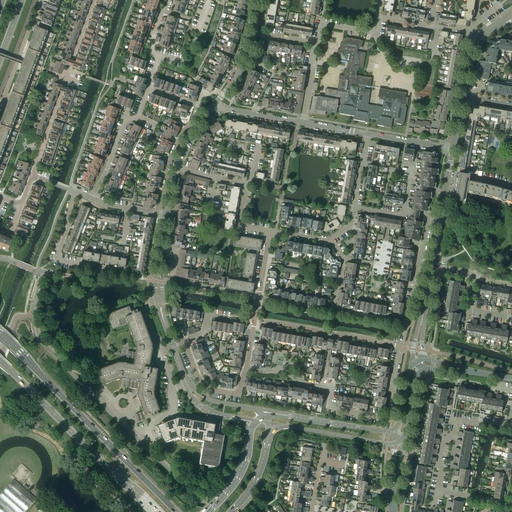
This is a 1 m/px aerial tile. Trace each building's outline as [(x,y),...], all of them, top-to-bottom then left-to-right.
[(106,9),(109,0),(97,0),(96,5),(106,9)] [(160,7),(161,5),(148,0),(146,5),(157,9),(158,6),(160,7)] [(206,34),(216,4),(214,3),(214,2),(208,0),(200,0),(194,18),(190,28),(193,29),(192,30),(203,34),(203,33),(206,34)] [(392,13),(394,0),(384,0),(385,0),(386,0),(385,4),(384,4),(383,7),(385,7),(384,11),(392,13)] [(85,15),(89,4),(84,2),(79,1),(77,6),(78,6),(77,7),(78,7),(79,7),(82,8),(80,13),(85,15)] [(186,10),(188,5),(186,4),(185,4),(176,1),(175,3),(176,4),(175,6),(186,10)] [(56,11),(58,6),(47,3),(46,6),(45,5),(44,7),(56,11)] [(474,15),(475,11),(475,9),(474,9),(474,5),(466,4),(463,20),(469,21),(472,21),(472,18),(474,18),(474,16),(475,15),(474,15)] [(156,12),(157,9),(146,5),(145,11),(157,15),(158,13),(156,12)] [(104,15),(106,10),(95,6),(93,12),(104,15)] [(184,15),(186,10),(175,6),(175,9),(173,8),(172,11),(184,15)] [(54,17),(56,11),(44,7),(43,9),(45,10),(44,13),(54,17)] [(427,20),(428,14),(425,13),(426,8),(424,7),(424,11),(420,10),(419,19),(422,20),(423,19),(427,20)] [(444,24),(446,15),(442,14),(443,11),(441,10),(440,16),(437,15),(436,21),(440,22),(440,23),(444,24)] [(85,15),(80,13),(75,11),(73,16),(74,16),(74,17),(75,17),(78,18),(76,23),(81,25),(85,15)] [(157,15),(145,11),(143,16),(153,19),(154,16),(156,17),(157,15)] [(102,21),(104,15),(93,12),(91,17),(102,21)] [(52,22),(54,17),(44,13),(42,16),(41,15),(40,17),(52,22)] [(152,22),(153,19),(143,16),(141,21),(149,24),(151,25),(154,26),(154,23),(152,22)] [(177,24),(179,19),(168,16),(167,18),(163,17),(162,19),(177,24)] [(50,27),(52,22),(40,17),(40,19),(41,20),(40,23),(50,27)] [(100,26),(102,21),(91,17),(90,22),(100,26)] [(246,21),(235,17),(234,19),(237,20),(236,23),(245,27),(246,24),(245,24),(246,21)] [(468,27),(469,21),(463,20),(456,18),(455,25),(463,26),(468,27)] [(176,29),(177,24),(162,19),(162,22),(166,23),(165,26),(176,29)] [(148,27),(149,24),(141,21),(139,20),(137,25),(150,30),(150,27),(148,27)] [(78,35),(81,25),(76,23),(71,21),(69,26),(70,26),(70,27),(71,27),(74,28),(72,33),(78,35)] [(98,31),(100,26),(90,22),(88,27),(98,31)] [(150,30),(137,25),(135,30),(146,34),(147,31),(149,32),(150,30)] [(241,33),(242,31),(231,26),(230,28),(233,29),(232,32),(241,36),(242,34),(241,33)] [(96,36),(98,31),(88,27),(86,32),(96,36)] [(0,126),(0,187),(42,73),(33,70),(34,65),(44,69),(56,35),(39,29),(36,28),(29,47),(29,48),(28,51),(28,52),(27,52),(27,53),(26,57),(25,58),(25,59),(24,61),(23,63),(0,126)] [(173,38),(175,34),(159,29),(159,32),(163,33),(162,35),(173,38)] [(145,37),(146,34),(135,30),(133,35),(146,40),(147,38),(145,37)] [(78,35),(72,33),(67,31),(65,36),(66,37),(67,37),(70,38),(69,43),(74,45),(78,35)] [(431,39),(432,33),(428,33),(428,32),(424,31),(422,40),(426,41),(425,44),(427,44),(428,39),(431,39)] [(94,41),(96,36),(86,32),(84,37),(94,41)] [(146,40),(133,35),(131,41),(142,44),(143,41),(145,42),(146,40)] [(237,43),(238,40),(227,36),(226,38),(229,39),(228,42),(238,46),(239,43),(237,43)] [(92,46),(94,41),(84,37),(82,42),(92,46)] [(311,111),(311,113),(325,115),(326,111),(336,113),(337,110),(340,111),(340,113),(354,116),(353,119),(365,121),(365,123),(369,123),(370,119),(378,120),(377,125),(391,127),(392,123),(393,119),(397,120),(396,123),(403,124),(404,122),(406,108),(406,105),(407,105),(409,98),(406,97),(406,93),(392,90),(392,91),(388,90),(380,88),(378,97),(379,97),(379,99),(383,100),(382,107),(367,104),(370,91),(370,90),(365,89),(365,86),(370,87),(372,79),(372,78),(356,76),(358,67),(363,67),(365,53),(357,52),(358,47),(361,48),(363,41),(360,41),(360,40),(346,38),(346,39),(343,38),(342,43),(341,43),(340,48),(340,50),(338,49),(337,54),(339,55),(338,61),(348,62),(347,67),(346,70),(344,76),(342,76),(339,75),(338,79),(340,79),(338,91),(326,89),(327,89),(327,91),(325,91),(324,98),(318,97),(318,96),(317,96),(317,97),(313,96),(311,111)] [(170,49),(172,43),(157,39),(156,41),(160,43),(159,45),(170,49)] [(275,53),(276,42),(273,42),(273,40),(270,40),(269,44),(266,43),(265,50),(272,51),(272,53),(275,53)] [(511,52),(511,41),(504,40),(500,40),(500,42),(499,50),(511,52)] [(74,45),(69,43),(63,41),(62,46),(63,47),(62,47),(63,48),(64,47),(67,48),(65,53),(70,55),(74,45)] [(141,47),(142,44),(131,41),(129,46),(142,50),(143,48),(141,47)] [(281,52),(283,42),(280,41),(280,43),(276,42),(275,53),(277,53),(278,52),(281,52)] [(499,50),(500,42),(498,41),(495,43),(494,42),(493,43),(492,44),(493,45),(490,47),(490,49),(498,50),(499,50)] [(91,51),(92,46),(82,42),(80,47),(91,51)] [(287,58),(289,45),(286,44),(286,42),(283,42),(281,52),(285,53),(284,58),(287,58)] [(294,55),(296,44),(293,44),(293,45),(289,45),(287,58),(290,59),(291,54),(292,54),(294,55)] [(302,51),(303,47),(299,46),(299,45),(296,44),(294,55),(298,55),(298,57),(304,58),(305,52),(302,51)] [(233,52),(234,50),(223,45),(223,47),(226,48),(224,52),(234,55),(235,53),(233,52)] [(142,52),(142,50),(129,46),(128,51),(130,52),(133,53),(138,55),(139,52),(142,52)] [(89,56),(91,51),(80,47),(78,52),(89,56)] [(495,64),(497,55),(498,50),(490,49),(488,48),(485,62),(491,63),(495,64)] [(70,55),(65,53),(60,51),(58,56),(59,57),(60,58),(60,57),(63,58),(61,63),(64,64),(64,65),(66,65),(68,60),(70,55)] [(87,61),(89,56),(78,52),(76,57),(87,61)] [(233,60),(224,55),(220,53),(219,58),(229,64),(230,61),(232,62),(233,60)] [(128,57),(131,59),(129,65),(134,67),(138,57),(135,56),(135,58),(132,57),(129,56),(128,57)] [(85,66),(87,61),(76,57),(75,62),(85,66)] [(229,64),(219,58),(216,63),(219,64),(228,69),(229,67),(228,66),(229,64)] [(83,72),(85,66),(75,62),(73,61),(68,60),(66,65),(73,68),(83,72)] [(144,70),(147,61),(145,60),(144,61),(142,60),(139,68),(144,70)] [(60,75),(64,65),(64,64),(61,63),(56,61),(52,72),(57,74),(60,75)] [(228,69),(219,64),(218,67),(215,65),(214,67),(224,73),(226,70),(227,71),(228,69)] [(307,72),(308,67),(299,65),(299,68),(298,71),(295,71),(294,73),(306,75),(306,72),(307,72)] [(224,73),(214,67),(213,69),(216,70),(214,73),(223,78),(224,76),(223,75),(224,73)] [(260,77),(261,75),(252,70),(250,73),(249,72),(247,75),(257,80),(259,77),(260,77)] [(488,80),(489,74),(478,72),(477,74),(478,75),(478,78),(481,79),(481,80),(483,83),(484,83),(487,81),(487,80),(488,80)] [(223,78),(214,73),(213,76),(210,74),(209,76),(220,82),(221,79),(222,80),(223,78)] [(255,83),(257,80),(247,75),(246,77),(248,78),(246,81),(258,88),(259,85),(255,83)] [(146,88),(148,83),(148,82),(147,82),(148,78),(142,76),(141,78),(138,77),(135,85),(133,92),(136,93),(135,95),(142,97),(143,93),(144,94),(146,88)] [(220,82),(209,76),(208,78),(211,79),(209,82),(218,87),(220,85),(218,84),(220,82)] [(56,96),(58,91),(60,86),(55,84),(57,79),(52,77),(48,87),(49,87),(49,88),(50,88),(53,89),(51,94),(56,96)] [(218,87),(209,82),(201,77),(198,82),(204,85),(203,89),(209,92),(212,91),(214,87),(217,89),(218,87)] [(164,90),(167,80),(167,82),(162,80),(158,90),(161,91),(161,89),(164,90)] [(258,88),(246,81),(244,85),(242,84),(241,86),(251,92),(252,88),(257,90),(258,88)] [(492,94),(494,82),(489,81),(489,82),(487,82),(485,84),(484,85),(486,88),(488,88),(487,92),(491,92),(491,93),(492,94)] [(173,94),(177,82),(175,82),(174,85),(171,84),(168,93),(170,94),(171,93),(173,94)] [(186,93),(180,91),(181,87),(178,86),(179,83),(177,82),(173,94),(176,94),(176,96),(180,97),(180,96),(184,97),(186,93)] [(499,94),(500,83),(494,82),(492,94),(494,94),(495,93),(499,94)] [(197,95),(199,90),(200,90),(202,85),(198,84),(198,85),(195,83),(194,86),(189,84),(190,85),(189,88),(187,88),(187,90),(188,90),(187,94),(186,93),(184,97),(188,99),(190,95),(193,97),(193,99),(196,101),(198,96),(197,95)] [(75,97),(77,92),(66,88),(63,87),(60,86),(59,90),(58,91),(62,92),(64,93),(65,93),(75,97)] [(249,95),(251,92),(241,86),(240,89),(241,90),(240,93),(247,97),(249,98),(250,96),(249,95)] [(443,130),(444,123),(443,123),(443,121),(445,121),(447,115),(448,115),(449,108),(448,107),(448,106),(450,106),(451,99),(452,99),(454,92),(443,90),(442,97),(441,97),(440,104),(441,104),(441,106),(439,106),(437,113),(436,112),(435,120),(436,120),(436,121),(432,121),(431,125),(430,124),(430,122),(423,121),(423,122),(416,121),(415,123),(414,123),(414,122),(410,121),(408,132),(412,133),(413,129),(414,129),(414,132),(421,133),(421,132),(428,134),(428,132),(430,132),(430,133),(437,134),(438,130),(439,129),(443,130)] [(53,106),(56,96),(51,94),(46,92),(44,97),(45,98),(46,98),(49,99),(47,104),(53,106)] [(73,102),(75,97),(65,93),(64,93),(63,98),(73,102)] [(154,104),(157,94),(155,93),(154,95),(151,94),(149,102),(154,104)] [(244,102),(247,97),(240,93),(237,98),(243,101),(241,104),(244,105),(245,103),(244,102)] [(120,107),(124,97),(118,95),(117,100),(114,98),(112,102),(116,104),(118,105),(118,106),(120,107)] [(267,108),(270,96),(267,96),(266,99),(263,99),(263,103),(258,102),(257,107),(264,108),(264,107),(267,108)] [(125,107),(128,99),(124,97),(120,107),(122,108),(123,106),(125,107)] [(163,107),(167,98),(164,97),(164,98),(161,97),(158,106),(163,107)] [(71,107),(73,102),(63,98),(61,103),(71,107)] [(173,111),(176,101),(174,100),(174,102),(171,101),(167,112),(169,113),(170,110),(173,111)] [(49,116),(51,111),(53,106),(47,104),(42,102),(40,107),(41,108),(42,109),(42,108),(45,109),(44,114),(49,116)] [(69,112),(71,107),(61,103),(59,108),(69,112)] [(181,113),(184,105),(178,103),(176,109),(175,109),(174,112),(176,113),(176,114),(180,116),(181,113)] [(121,112),(121,110),(109,105),(107,111),(117,114),(118,112),(121,112)] [(187,113),(189,107),(184,105),(181,113),(186,115),(186,116),(188,117),(189,114),(187,113)] [(484,116),(485,108),(479,107),(479,110),(478,110),(479,110),(478,116),(477,119),(479,120),(479,117),(484,118),(484,116)] [(67,117),(69,112),(59,108),(57,113),(67,117)] [(116,117),(117,114),(107,111),(105,116),(118,120),(119,118),(116,117)] [(45,126),(47,121),(47,120),(49,116),(44,114),(39,112),(37,116),(37,117),(38,118),(37,118),(39,119),(39,118),(42,119),(40,124),(45,126)] [(65,123),(67,117),(57,113),(55,119),(65,123)] [(117,123),(118,120),(105,116),(103,121),(114,125),(115,122),(117,123)] [(177,125),(175,125),(177,122),(178,123),(170,119),(168,124),(170,126),(168,128),(178,133),(180,128),(177,126),(177,125)] [(241,131),(242,123),(239,122),(239,121),(237,121),(237,120),(237,122),(233,121),(233,120),(230,119),(230,121),(226,120),(225,126),(225,128),(241,131)] [(65,131),(67,125),(54,121),(53,127),(65,131)] [(113,128),(114,125),(103,121),(101,126),(114,131),(115,128),(113,128)] [(222,127),(219,121),(214,124),(218,131),(222,129),(223,130),(224,131),(225,128),(225,126),(224,126),(222,127)] [(41,136),(43,131),(45,126),(40,124),(35,122),(33,128),(34,128),(35,129),(35,128),(38,129),(36,135),(41,136)] [(256,134),(258,125),(255,125),(255,124),(253,123),(253,125),(249,124),(249,123),(246,122),(246,123),(242,123),(241,131),(256,134)] [(144,129),(134,124),(133,127),(129,125),(128,127),(142,134),(144,129)] [(218,131),(214,124),(209,127),(212,133),(211,134),(210,134),(211,135),(214,136),(215,135),(214,133),(218,131)] [(113,133),(114,131),(101,126),(99,131),(102,132),(110,135),(111,132),(113,133)] [(62,135),(63,130),(65,131),(53,127),(51,132),(62,135)] [(142,134),(128,127),(127,129),(131,131),(129,133),(139,138),(142,134)] [(176,137),(178,133),(168,128),(167,130),(165,129),(162,135),(170,139),(171,139),(169,138),(170,136),(172,136),(176,137)] [(210,138),(211,135),(210,134),(202,131),(202,134),(201,137),(212,141),(213,139),(210,138)] [(60,140),(62,135),(51,132),(49,137),(60,140)] [(115,136),(112,136),(110,135),(102,132),(100,137),(111,141),(112,138),(114,139),(115,136)] [(139,138),(129,133),(128,136),(124,134),(123,136),(137,143),(139,138)] [(170,148),(173,143),(169,142),(169,141),(168,140),(169,138),(170,139),(162,135),(160,140),(162,141),(161,144),(170,148)] [(137,143),(123,136),(122,138),(126,140),(125,143),(134,147),(137,143)] [(58,145),(60,140),(49,137),(48,142),(58,145)] [(110,144),(111,141),(100,137),(98,142),(111,147),(112,145),(110,144)] [(212,141),(201,137),(200,140),(199,139),(198,142),(207,145),(208,142),(211,144),(212,141)] [(356,151),(356,149),(357,146),(357,143),(354,142),(354,141),(352,141),(352,142),(348,141),(348,140),(345,140),(344,141),(341,140),(340,148),(356,151)] [(57,151),(58,145),(48,142),(46,147),(57,151)] [(110,149),(111,147),(98,142),(96,147),(107,151),(108,148),(110,149)] [(206,148),(207,145),(198,142),(198,144),(199,144),(197,147),(208,151),(209,149),(206,148)] [(133,150),(134,147),(125,143),(124,145),(120,143),(119,145),(132,152),(133,150)] [(168,153),(170,148),(161,144),(160,146),(157,145),(155,150),(163,154),(161,153),(162,151),(164,152),(164,151),(168,153)] [(130,157),(132,152),(119,145),(117,147),(122,149),(120,152),(130,157)] [(380,155),(382,146),(376,145),(375,150),(373,158),(376,158),(377,154),(380,155)] [(55,156),(57,151),(46,147),(44,152),(55,156)] [(106,154),(107,151),(96,147),(95,153),(107,157),(108,155),(106,154)] [(208,151),(197,147),(196,150),(195,150),(195,152),(203,155),(204,152),(208,154),(208,151)] [(392,157),(393,148),(388,147),(385,160),(388,160),(388,156),(392,157)] [(417,159),(418,154),(418,152),(415,152),(415,150),(412,150),(411,150),(411,149),(406,148),(403,161),(413,163),(414,158),(417,159)] [(437,159),(438,154),(434,153),(433,153),(433,152),(431,152),(431,153),(418,151),(418,152),(418,154),(423,155),(422,161),(424,161),(423,167),(422,167),(421,170),(422,170),(422,173),(421,173),(420,179),(421,179),(420,182),(419,182),(419,185),(416,185),(414,194),(416,194),(415,197),(414,197),(413,203),(414,203),(414,206),(412,206),(412,209),(414,210),(420,211),(430,212),(430,207),(429,207),(429,202),(430,198),(432,199),(433,194),(427,193),(427,187),(436,189),(437,184),(435,183),(437,175),(439,175),(440,170),(431,168),(432,163),(438,164),(439,159),(437,159)] [(53,161),(55,156),(44,152),(43,157),(53,161)] [(202,158),(203,155),(195,152),(194,154),(195,154),(193,157),(205,161),(205,159),(202,158)] [(103,160),(92,155),(91,157),(94,158),(93,161),(102,166),(103,164),(102,163),(103,160)] [(161,159),(159,159),(160,157),(161,157),(152,155),(151,161),(154,161),(153,164),(164,166),(165,161),(161,160),(161,159)] [(52,166),(53,161),(43,157),(41,163),(52,166)] [(131,161),(120,157),(119,159),(115,158),(114,160),(128,166),(131,161)] [(205,161),(193,157),(192,160),(191,160),(190,162),(193,163),(196,164),(199,165),(200,162),(204,164),(205,161)] [(128,166),(114,160),(113,162),(117,164),(116,166),(127,171),(128,166)] [(27,176),(31,166),(31,165),(20,161),(18,167),(19,167),(20,168),(20,167),(23,168),(21,174),(27,176)] [(102,166),(93,161),(92,164),(89,162),(88,164),(99,170),(100,167),(101,168),(102,166)] [(99,170),(88,164),(87,166),(90,168),(88,170),(98,175),(99,173),(97,172),(99,170)] [(163,171),(164,166),(153,164),(153,167),(150,166),(149,172),(158,174),(157,173),(157,171),(159,171),(163,171)] [(127,171),(116,166),(115,169),(111,167),(110,169),(125,175),(127,171)] [(240,168),(238,177),(242,178),(242,177),(244,178),(245,172),(247,166),(245,166),(244,169),(240,168)] [(125,175),(110,169),(109,172),(113,173),(112,176),(123,180),(125,175)] [(98,175),(88,170),(87,173),(84,172),(83,173),(94,179),(95,176),(97,177),(98,175)] [(376,176),(377,173),(368,171),(367,177),(380,180),(381,177),(376,176)] [(23,185),(27,176),(21,174),(16,172),(15,177),(16,177),(17,178),(17,177),(20,178),(18,183),(23,185)] [(161,183),(162,178),(158,177),(158,176),(156,176),(157,174),(158,174),(149,172),(148,178),(151,179),(150,181),(161,183)] [(93,181),(94,179),(83,173),(82,175),(85,177),(84,179),(93,184),(94,182),(93,181)] [(470,178),(470,175),(459,173),(456,192),(454,200),(463,201),(462,204),(465,205),(465,201),(463,200),(464,193),(465,191),(467,177),(470,177),(469,178),(470,178)] [(123,180),(112,176),(111,178),(110,178),(109,180),(121,185),(123,180)] [(92,186),(93,184),(84,179),(83,182),(80,181),(79,183),(89,188),(91,185),(92,186)] [(119,189),(121,185),(109,180),(108,182),(110,183),(109,185),(119,189)] [(194,182),(191,182),(188,181),(185,180),(184,182),(185,182),(184,185),(197,189),(198,186),(193,185),(194,182)] [(499,189),(500,187),(490,184),(485,183),(479,182),(472,180),(469,180),(467,191),(474,192),(480,194),(486,195),(493,197),(499,199),(501,192),(499,189)] [(19,196),(23,185),(18,183),(13,181),(11,187),(12,187),(12,188),(13,188),(13,187),(16,189),(14,194),(19,196)] [(160,188),(161,183),(150,181),(150,184),(147,184),(146,189),(155,191),(154,191),(154,188),(156,189),(156,188),(160,188)] [(374,188),(375,185),(366,183),(365,189),(378,192),(379,189),(374,188)] [(42,193),(44,188),(34,184),(32,189),(42,193)] [(117,194),(119,189),(109,185),(108,188),(106,187),(105,190),(117,194)] [(42,193),(32,189),(30,194),(40,198),(42,193)] [(145,195),(148,196),(147,198),(158,200),(159,195),(155,194),(155,193),(153,193),(153,191),(155,191),(146,189),(145,195)] [(511,190),(507,189),(506,191),(502,193),(501,199),(509,201),(511,202),(511,190)] [(195,197),(190,196),(191,193),(182,190),(181,193),(182,193),(181,196),(195,199),(195,197)] [(396,204),(399,191),(396,190),(396,195),(392,194),(391,203),(396,204)] [(38,204),(40,198),(30,194),(26,204),(31,206),(33,202),(38,204)] [(152,207),(153,205),(157,206),(158,200),(147,198),(147,201),(144,201),(143,207),(152,209),(150,208),(151,206),(152,207)] [(34,214),(36,208),(31,206),(26,204),(22,214),(27,216),(29,212),(34,214)] [(89,212),(91,209),(83,206),(81,211),(92,215),(93,214),(89,212)] [(420,216),(420,211),(414,210),(413,215),(413,216),(411,216),(411,219),(413,219),(412,221),(402,219),(402,220),(401,225),(405,226),(405,229),(421,232),(421,227),(423,228),(424,223),(418,222),(420,216)] [(92,215),(81,211),(80,212),(79,212),(78,215),(87,219),(88,215),(91,217),(92,215)] [(234,225),(234,221),(236,221),(236,218),(235,218),(236,215),(227,213),(224,229),(233,231),(233,227),(235,227),(235,225),(234,225)] [(30,224),(32,218),(27,216),(22,214),(18,224),(23,226),(25,222),(30,224)] [(367,223),(368,220),(369,220),(370,216),(365,215),(365,218),(361,218),(361,215),(357,214),(356,220),(358,220),(357,225),(355,225),(354,230),(357,231),(357,229),(358,229),(359,228),(366,229),(367,225),(368,225),(368,224),(367,223)] [(85,222),(87,219),(78,215),(76,219),(77,219),(77,221),(88,225),(89,224),(85,222)] [(339,222),(340,221),(341,222),(343,221),(343,217),(336,215),(333,215),(333,217),(335,219),(331,221),(336,228),(341,225),(339,222)] [(380,226),(381,218),(378,217),(379,216),(378,216),(374,215),(374,216),(370,216),(369,220),(375,221),(374,225),(380,226)] [(290,227),(291,220),(281,218),(280,224),(287,226),(288,227),(290,227)] [(88,225),(77,221),(75,226),(82,229),(84,225),(87,227),(88,225)] [(336,228),(331,221),(328,224),(327,222),(324,222),(322,231),(327,232),(329,231),(328,230),(330,229),(332,232),(336,228)] [(26,234),(28,228),(23,226),(18,224),(14,235),(22,238),(24,233),(26,234)] [(81,232),(82,229),(75,226),(73,231),(84,235),(85,234),(81,232)] [(420,236),(421,232),(405,229),(403,238),(410,239),(421,241),(422,236),(420,236)] [(84,235),(73,231),(71,236),(78,239),(80,236),(83,237),(84,235)] [(77,242),(78,239),(71,236),(69,241),(80,245),(80,244),(77,242)] [(261,250),(262,240),(235,236),(235,238),(230,237),(229,244),(261,250)] [(0,248),(7,251),(11,242),(11,240),(5,238),(4,239),(0,237),(0,248)] [(411,249),(412,246),(409,245),(410,239),(403,238),(399,237),(397,246),(407,248),(406,250),(407,250),(411,250),(411,249)] [(380,240),(379,242),(377,241),(371,272),(374,273),(374,274),(385,276),(385,274),(388,275),(393,244),(391,244),(391,242),(380,240)] [(74,249),(76,246),(79,247),(80,245),(69,241),(68,242),(67,242),(66,246),(74,249)] [(292,249),(293,242),(288,242),(286,243),(287,245),(284,248),(286,251),(290,249),(292,249)] [(73,253),(74,249),(66,246),(64,249),(65,250),(64,251),(76,256),(76,254),(73,253)] [(282,256),(283,254),(286,251),(284,248),(280,250),(279,248),(276,250),(275,258),(282,259),(282,256)] [(331,256),(329,252),(330,251),(329,249),(324,248),(323,255),(325,255),(328,259),(331,256)] [(99,263),(100,254),(84,251),(83,260),(86,260),(86,262),(88,262),(89,261),(92,261),(92,263),(95,263),(95,262),(99,263)] [(252,282),(256,255),(247,253),(242,280),(252,282)] [(126,267),(127,259),(111,256),(109,264),(113,265),(113,266),(115,267),(115,265),(119,266),(119,267),(122,268),(122,267),(126,267)] [(341,264),(340,263),(338,262),(336,259),(334,261),(331,256),(328,259),(331,263),(330,266),(331,266),(340,267),(341,264)] [(279,274),(280,268),(275,267),(275,270),(270,269),(269,273),(271,273),(270,277),(276,278),(277,274),(279,274)] [(276,278),(270,277),(268,277),(268,280),(269,280),(269,285),(271,285),(270,287),(272,289),(276,286),(275,284),(276,278)] [(253,293),(255,284),(227,279),(226,288),(253,293)] [(460,288),(460,286),(461,283),(447,280),(447,283),(448,283),(447,289),(446,289),(446,291),(459,293),(460,288)] [(333,292),(333,288),(334,285),(326,284),(326,287),(327,287),(327,290),(325,290),(324,295),(326,299),(329,297),(329,295),(331,296),(331,291),(333,292)] [(281,296),(282,290),(278,289),(276,286),(272,289),(274,292),(273,296),(278,297),(278,296),(281,296)] [(288,299),(289,291),(289,292),(284,292),(285,290),(282,290),(281,296),(280,299),(283,299),(284,298),(288,299)] [(291,299),(295,300),(296,292),(292,292),(289,291),(288,299),(287,300),(291,301),(291,299)] [(350,299),(350,295),(351,295),(343,293),(343,292),(339,291),(339,295),(340,295),(339,300),(338,300),(337,305),(341,306),(341,304),(345,304),(345,308),(349,309),(350,305),(349,304),(349,300),(350,301),(351,299),(350,299)] [(458,299),(458,296),(459,293),(446,291),(445,293),(446,293),(445,300),(444,300),(444,302),(445,302),(457,304),(458,299)] [(302,301),(304,295),(301,295),(301,293),(296,292),(295,300),(295,302),(298,302),(298,301),(302,301)] [(310,303),(311,298),(311,296),(308,296),(309,294),(304,294),(304,295),(302,301),(302,303),(306,303),(306,302),(310,303)] [(325,305),(326,299),(324,295),(322,296),(321,298),(319,298),(317,304),(317,305),(320,306),(321,305),(325,305)] [(360,310),(362,299),(359,298),(359,301),(356,301),(355,305),(350,305),(349,309),(353,309),(352,311),(356,311),(357,310),(360,310)] [(405,306),(406,301),(403,301),(403,302),(402,302),(402,303),(393,302),(391,312),(391,316),(395,317),(395,313),(399,314),(399,316),(403,317),(404,312),(403,312),(404,306),(405,306)] [(386,311),(387,306),(384,306),(384,303),(382,302),(380,314),(383,314),(383,316),(387,317),(387,315),(391,316),(391,312),(386,311)] [(455,313),(456,306),(457,304),(445,302),(443,312),(450,313),(455,313)] [(155,392),(159,369),(154,368),(154,366),(153,364),(151,363),(154,346),(141,311),(139,312),(138,309),(132,311),(130,306),(107,314),(113,329),(128,324),(128,323),(137,347),(140,346),(140,348),(140,350),(137,349),(137,353),(128,351),(125,363),(120,362),(100,369),(102,376),(99,377),(102,383),(105,382),(105,384),(120,379),(119,376),(121,375),(123,375),(123,378),(127,379),(125,387),(139,389),(138,395),(144,411),(135,415),(138,422),(150,418),(149,417),(159,413),(158,411),(160,410),(155,395),(154,395),(154,393),(154,392),(155,392)] [(179,319),(179,317),(181,308),(177,308),(177,306),(175,306),(174,307),(173,316),(177,317),(176,319),(179,319)] [(186,318),(187,310),(184,309),(184,307),(181,307),(181,308),(179,317),(183,318),(183,320),(186,320),(186,318)] [(192,320),(194,311),(190,310),(190,308),(188,308),(187,310),(186,318),(189,319),(189,321),(192,321),(192,320)] [(202,319),(203,313),(200,313),(200,312),(197,311),(197,310),(194,309),(194,311),(192,320),(196,320),(196,322),(199,323),(199,321),(199,318),(202,319)] [(458,325),(459,320),(461,321),(460,322),(463,322),(464,317),(461,316),(461,317),(459,317),(460,314),(455,313),(450,313),(447,330),(457,331),(457,329),(459,329),(459,330),(462,331),(463,325),(460,324),(460,326),(458,325)] [(243,335),(244,327),(247,327),(247,323),(242,322),(242,324),(236,323),(237,321),(231,320),(231,323),(233,323),(233,325),(234,325),(232,332),(233,332),(237,333),(236,334),(238,334),(238,333),(242,334),(242,335),(243,335)] [(490,328),(484,327),(482,326),(482,325),(480,324),(479,326),(476,325),(477,324),(474,323),(474,325),(466,323),(464,335),(466,336),(466,337),(468,337),(468,336),(483,339),(483,340),(487,340),(487,339),(494,341),(494,342),(498,342),(498,341),(504,343),(504,344),(507,344),(509,331),(503,330),(504,328),(501,328),(501,329),(493,328),(493,327),(490,326),(490,328)] [(274,329),(276,330),(276,328),(271,327),(270,329),(265,328),(265,326),(260,325),(259,330),(262,330),(260,338),(261,339),(261,337),(265,338),(265,339),(267,339),(267,338),(271,339),(271,340),(272,330),(274,331),(274,329)] [(324,339),(326,340),(326,337),(321,336),(321,338),(315,337),(316,335),(311,334),(310,337),(312,337),(311,338),(313,339),(312,346),(316,347),(315,348),(317,348),(317,347),(321,348),(323,340),(324,341),(324,339)] [(205,344),(203,339),(194,342),(195,342),(196,341),(197,344),(195,344),(196,345),(192,346),(194,351),(204,348),(203,345),(205,344)] [(337,341),(335,341),(335,343),(333,342),(334,340),(331,339),(328,339),(327,341),(326,341),(326,340),(324,339),(324,341),(323,340),(321,348),(321,349),(329,351),(337,352),(337,351),(338,343),(337,343),(337,341)] [(350,344),(351,344),(351,342),(346,341),(346,342),(341,341),(341,340),(336,339),(335,341),(337,341),(337,343),(338,343),(337,351),(341,351),(341,353),(342,353),(342,352),(346,352),(348,345),(349,345),(350,344)] [(387,361),(389,352),(391,353),(392,349),(387,348),(387,349),(381,348),(381,347),(376,346),(376,348),(377,349),(377,350),(379,350),(377,358),(381,358),(381,360),(383,360),(383,359),(387,359),(387,361)] [(209,355),(207,350),(205,350),(204,348),(194,351),(196,357),(199,355),(200,356),(201,355),(202,358),(200,358),(201,358),(209,355)] [(210,364),(209,362),(211,361),(209,355),(201,358),(202,358),(203,360),(201,361),(202,361),(198,363),(200,368),(210,364)] [(216,375),(213,367),(211,367),(210,364),(200,368),(201,373),(205,371),(206,372),(207,372),(208,375),(207,375),(209,374),(210,378),(212,379),(211,381),(216,375)] [(226,387),(228,377),(225,376),(225,374),(219,373),(219,375),(216,375),(211,381),(213,379),(214,381),(218,382),(218,380),(221,381),(221,382),(222,382),(221,386),(226,387)] [(236,385),(238,376),(231,375),(231,378),(228,377),(226,387),(232,388),(232,384),(234,385),(234,383),(236,383),(236,385)] [(248,382),(245,395),(286,402),(287,397),(289,384),(284,383),(264,379),(262,379),(248,377),(248,382)] [(447,398),(448,393),(448,390),(445,389),(438,388),(437,396),(447,398)] [(465,399),(467,389),(459,388),(458,391),(457,398),(465,399)] [(474,401),(476,391),(467,389),(465,399),(474,401)] [(482,402),(483,397),(484,392),(476,391),(474,401),(482,402)] [(385,406),(386,401),(388,401),(389,396),(386,395),(386,397),(385,396),(384,398),(377,397),(376,401),(375,400),(375,402),(376,402),(375,406),(374,406),(374,407),(382,408),(382,411),(386,411),(387,406),(385,406)] [(445,407),(447,398),(437,396),(435,404),(435,405),(441,406),(445,407)] [(493,399),(483,397),(482,402),(481,409),(490,411),(491,409),(493,399)] [(501,414),(504,401),(493,399),(491,409),(490,411),(490,412),(492,412),(493,411),(499,412),(499,413),(501,414)] [(439,415),(440,411),(441,406),(435,405),(435,404),(429,403),(427,413),(439,415)] [(437,426),(438,418),(439,415),(427,413),(426,413),(426,415),(425,422),(424,422),(424,424),(437,426)] [(158,426),(155,427),(158,434),(161,433),(165,442),(169,441),(168,440),(172,439),(172,440),(173,439),(172,439),(175,437),(176,438),(180,437),(181,437),(186,437),(186,436),(189,437),(189,438),(190,438),(190,437),(193,438),(193,439),(201,440),(202,439),(204,440),(204,441),(205,441),(206,441),(205,444),(204,444),(203,452),(204,452),(203,456),(202,455),(202,456),(203,456),(202,459),(201,459),(201,464),(219,467),(220,462),(219,462),(219,459),(220,459),(220,458),(219,458),(220,455),(221,455),(222,447),(221,447),(222,444),(223,444),(223,443),(222,443),(223,440),(224,436),(218,434),(219,427),(216,426),(216,424),(181,418),(181,419),(179,418),(177,419),(177,418),(158,425),(158,426)] [(435,437),(436,431),(437,426),(424,424),(424,426),(425,426),(423,432),(422,432),(422,435),(423,435),(435,437)] [(432,452),(435,440),(435,437),(423,435),(421,444),(420,444),(420,446),(421,446),(420,450),(432,452)] [(345,455),(347,448),(340,447),(338,454),(345,455)] [(430,465),(432,454),(432,452),(420,450),(418,461),(417,461),(417,463),(430,465)] [(468,482),(469,476),(454,473),(454,476),(457,477),(457,476),(459,477),(458,480),(468,482)] [(0,511),(24,511),(34,501),(33,500),(30,497),(31,495),(13,479),(0,494),(0,511)]
